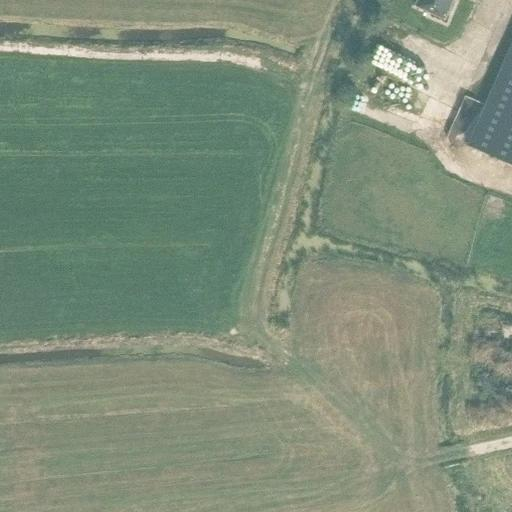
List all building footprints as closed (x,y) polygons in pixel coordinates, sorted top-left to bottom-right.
[(451,0),(417,0),(414,6),(443,19),(451,0)] [(407,44),(410,36),(385,25),(382,33),(407,44)] [(511,42),(467,145),(511,166),(511,42)] [(374,99),(365,120),(399,134),(407,113),(374,99)] [(470,354),(485,358),(488,346),(492,348),(493,344),(475,338),(470,354)]
